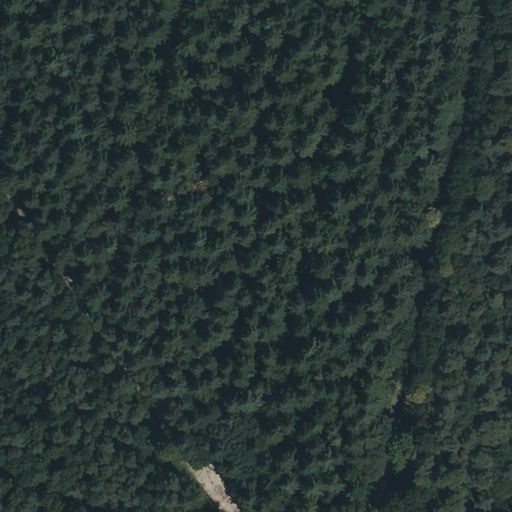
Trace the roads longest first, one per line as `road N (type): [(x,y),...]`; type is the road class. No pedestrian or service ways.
road 1 (secondary): [(379,511),(490,0)]
road 2 (track): [(0,183),(177,441)]
